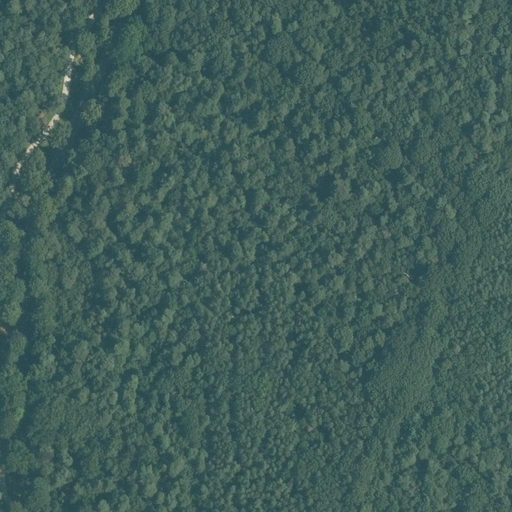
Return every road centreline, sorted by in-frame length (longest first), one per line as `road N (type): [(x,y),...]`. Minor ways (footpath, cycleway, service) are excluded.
road 1 (tertiary): [(25,511),(31,217),(136,0)]
road 2 (unknown): [(356,0),(264,187),(212,257)]
road 3 (unknown): [(212,257),(132,373),(120,511)]
